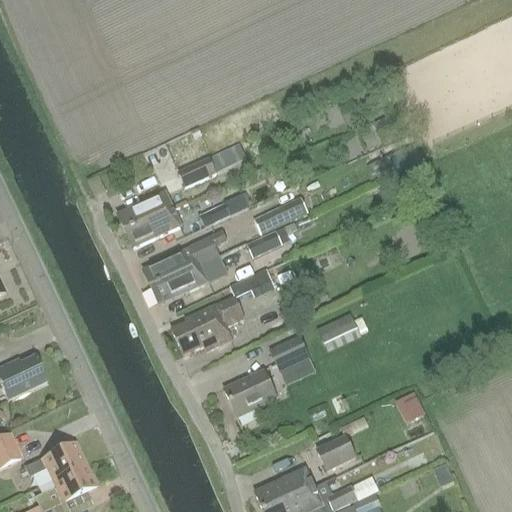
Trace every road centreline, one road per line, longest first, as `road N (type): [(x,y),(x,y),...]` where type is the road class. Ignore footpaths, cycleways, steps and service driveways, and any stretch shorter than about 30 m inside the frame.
road 1 (unclassified): [(149,511),(0,196)]
road 2 (residential): [(238,511),(224,464),(159,350),(95,207)]
